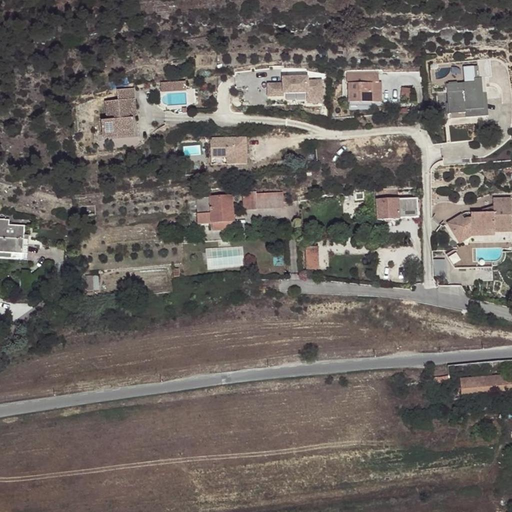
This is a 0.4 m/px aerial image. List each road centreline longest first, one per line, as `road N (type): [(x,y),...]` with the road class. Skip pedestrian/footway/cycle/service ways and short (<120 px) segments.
road 1 (tertiary): [(0,412),(511,354)]
road 2 (residential): [(0,351),(76,316),(181,289),(297,284),(427,295)]
road 3 (residential): [(174,114),(412,130),(424,167),(427,295)]
